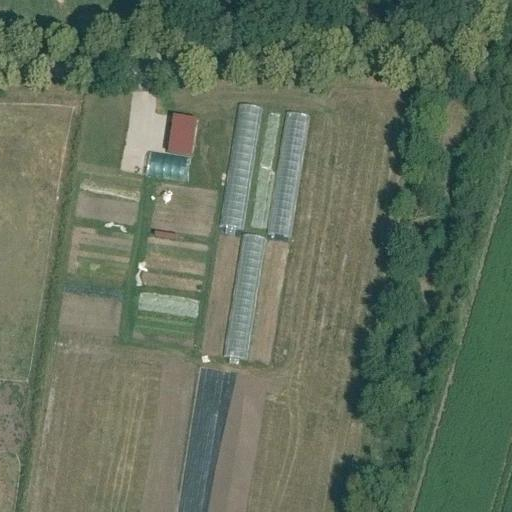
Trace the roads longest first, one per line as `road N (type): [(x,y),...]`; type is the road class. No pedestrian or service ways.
road 1 (track): [(495,0),(434,62),(148,74)]
road 2 (unclassified): [(171,0),(143,40),(109,58),(0,64)]
